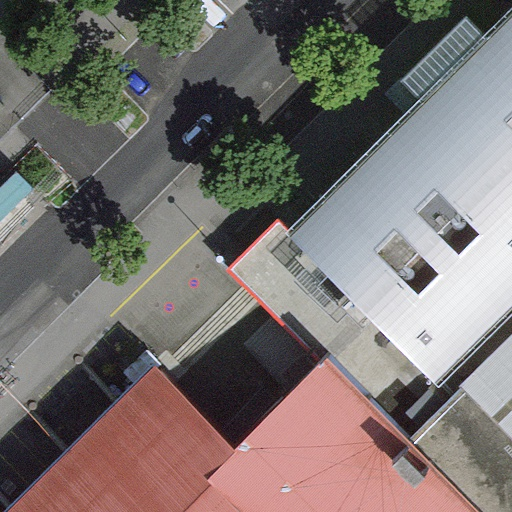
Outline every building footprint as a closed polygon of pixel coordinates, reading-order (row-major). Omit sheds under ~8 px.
[(257,231),(411,386),(511,286),(511,0),(490,0),(453,37),(438,22),(405,54),(372,86),(387,101),(257,231)] [(0,99),(11,89),(0,77),(0,99)] [(427,401),(257,231),(232,256),(208,279),(312,378),(379,444),(427,401)] [(511,286),(411,386),(427,401),(511,485),(511,286)] [(511,511),(511,485),(427,401),(379,444),(312,378),(255,434),(174,351),(9,511),(511,511)]
